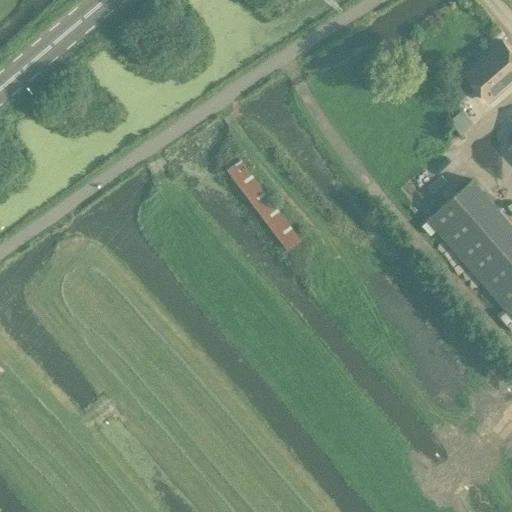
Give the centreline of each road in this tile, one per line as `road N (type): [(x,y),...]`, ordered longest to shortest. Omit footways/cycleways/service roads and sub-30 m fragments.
road 1 (unclassified): [(0,253),(175,127),(374,0)]
road 2 (secondary): [(106,0),(0,90)]
